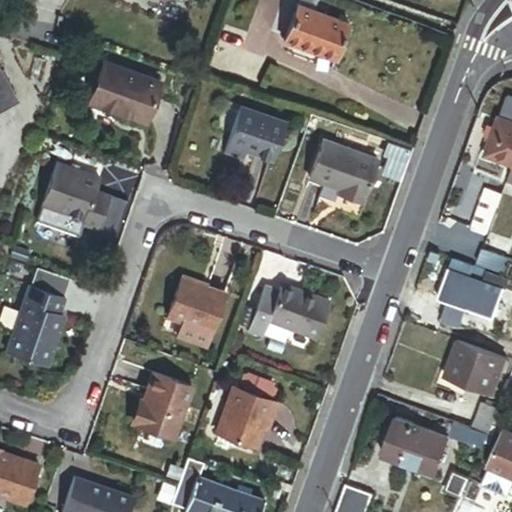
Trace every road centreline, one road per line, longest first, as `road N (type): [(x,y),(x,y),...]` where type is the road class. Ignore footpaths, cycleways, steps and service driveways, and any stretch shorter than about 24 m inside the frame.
road 1 (residential): [(395,275),(179,199),(145,219),(91,376),(41,421),(0,408)]
road 2 (residential): [(511,18),(494,23),(471,56),(395,275)]
road 3 (residential): [(395,275),(309,511)]
road 4 (unknown): [(449,119),(252,34)]
